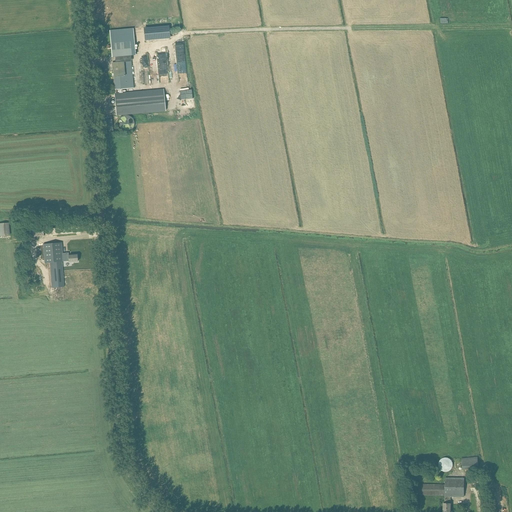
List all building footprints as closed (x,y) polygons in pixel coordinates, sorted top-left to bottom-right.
[(170,38),(169,26),(144,28),(145,40),(170,38)] [(116,57),(131,55),(135,55),(133,33),(110,35),(112,57),(116,57)] [(185,73),(184,41),(175,41),(177,74),(185,73)] [(116,94),(122,93),(122,89),(133,88),(131,55),(116,57),(116,63),(124,62),(125,78),(114,79),(116,94)] [(124,62),(116,63),(112,63),(113,70),(114,70),(114,79),(125,78),(124,62)] [(115,94),(116,110),(116,115),(165,111),(163,89),(122,93),(116,94),(115,94)] [(112,132),(111,118),(102,118),(102,132),(112,132)] [(24,223),(26,238),(43,236),(42,221),(24,223)] [(9,223),(0,223),(0,236),(10,236),(9,223)] [(51,263),(62,262),(69,261),(69,262),(78,262),(77,255),(68,256),(69,257),(63,257),(61,243),(39,245),(41,263),(51,263)] [(62,262),(51,263),(53,288),(64,287),(62,262)] [(462,470),(478,468),(477,457),(461,458),(462,470)] [(447,458),(445,458),(444,458),(442,459),(441,459),(440,460),(439,462),(438,463),(438,465),(438,467),(439,468),(440,469),(441,470),(442,471),(444,472),(445,472),(446,472),(447,472),(449,471),(450,470),(451,469),(452,467),(452,464),(452,463),(451,461),(451,460),(449,459),(448,458),(447,458)] [(445,478),(445,485),(445,495),(445,497),(449,497),(464,497),(464,478),(445,478)] [(419,495),(445,495),(445,485),(419,484),(419,495)] [(449,500),(449,497),(445,497),(445,504),(443,503),(442,511),(450,511),(451,504),(450,504),(450,500),(449,500)]
